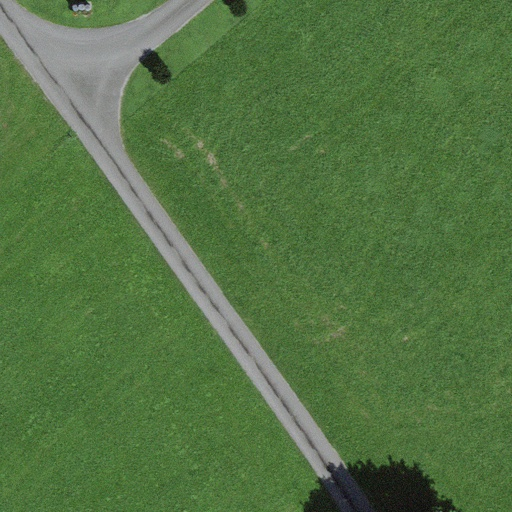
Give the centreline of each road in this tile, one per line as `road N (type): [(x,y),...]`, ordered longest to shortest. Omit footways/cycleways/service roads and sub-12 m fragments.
road 1 (track): [(362,511),(0,3)]
road 2 (track): [(196,0),(74,105)]
